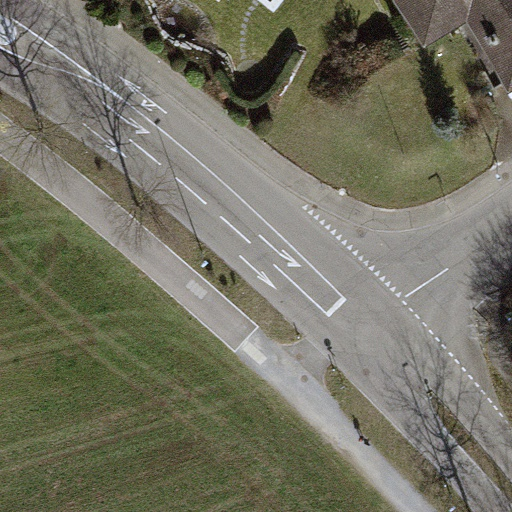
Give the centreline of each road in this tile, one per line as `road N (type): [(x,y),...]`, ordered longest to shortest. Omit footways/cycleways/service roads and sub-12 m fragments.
road 1 (tertiary): [(0,30),(107,105),(359,326)]
road 2 (tertiary): [(359,326),(511,495)]
road 3 (residential): [(359,326),(511,222)]
